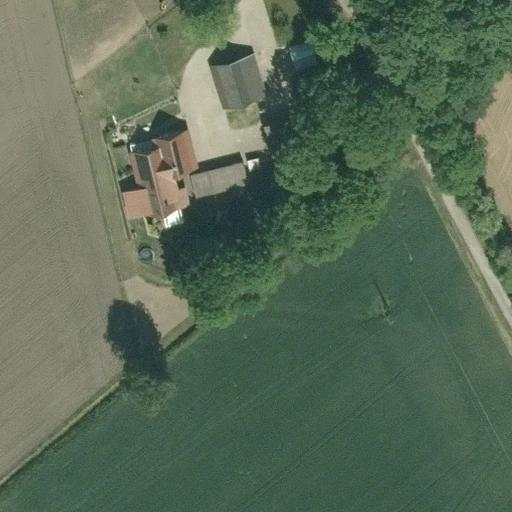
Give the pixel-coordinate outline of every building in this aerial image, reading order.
[(287,48),(292,69),(319,64),(314,42),(287,48)] [(210,70),(221,113),(249,106),(239,63),(210,70)] [(300,121),(264,129),(271,160),(307,152),(300,121)] [(153,143),(133,147),(141,188),(126,190),(131,212),(145,209),(147,216),(190,207),(186,188),(179,190),(175,169),(193,166),(187,133),(153,139),(153,143)] [(245,161),(199,172),(205,198),(251,186),(245,161)]
